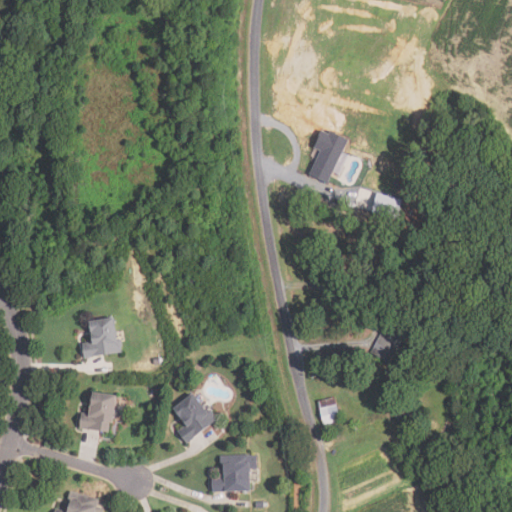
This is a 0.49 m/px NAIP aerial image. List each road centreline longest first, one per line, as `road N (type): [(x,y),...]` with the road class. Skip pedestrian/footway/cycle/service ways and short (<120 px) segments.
road 1 (residential): [(323,511),(258,166),(258,0)]
road 2 (residential): [(0,482),(24,376),(18,333),(0,293)]
road 3 (residential): [(11,445),(132,480)]
